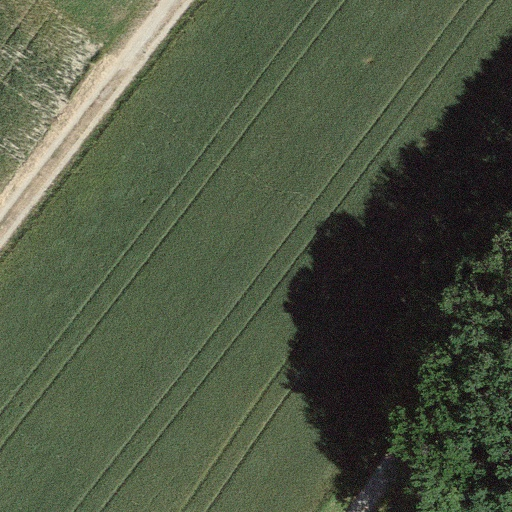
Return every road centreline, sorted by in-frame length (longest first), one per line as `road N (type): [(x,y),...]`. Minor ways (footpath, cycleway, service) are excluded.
road 1 (track): [(172,0),(0,224)]
road 2 (track): [(511,333),(378,511)]
